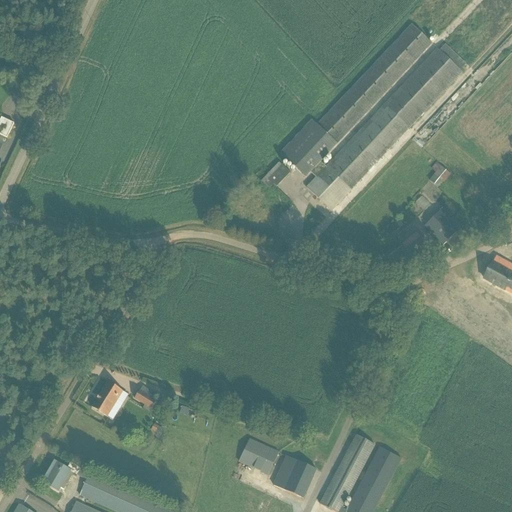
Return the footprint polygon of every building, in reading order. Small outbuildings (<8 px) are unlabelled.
[(306,190),(331,213),(462,74),(460,72),(465,66),(445,46),(439,52),(437,50),(325,169),(320,164),(431,46),(412,26),(316,126),(311,121),(279,156),(306,179),(311,174),(316,179),(306,190)] [(0,121),(0,136),(7,139),(14,125),(1,119),(0,121)] [(290,175),(279,164),(261,183),(269,191),(273,186),(276,189),(290,175)] [(435,174),(440,168),(436,164),(431,171),(435,174)] [(442,183),(444,184),(450,176),(440,168),(435,174),(429,182),(437,189),(442,183)] [(425,212),(430,207),(422,198),(417,203),(425,212)] [(444,210),(424,228),(443,247),(462,229),(444,210)] [(403,226),(399,221),(389,229),(394,234),(399,230),(403,226)] [(399,274),(429,249),(417,234),(387,260),(399,274)] [(484,281),(511,295),(511,266),(496,258),(484,281)] [(490,327),(493,322),(477,311),(474,316),(490,327)] [(112,422),(121,408),(116,405),(123,393),(107,384),(91,409),(112,422)] [(139,392),(134,401),(144,407),(142,410),(149,414),(152,410),(159,414),(163,407),(154,401),(156,397),(143,388),(140,392),(139,392)] [(149,434),(158,440),(162,434),(156,431),(159,428),(154,426),(149,434)] [(375,447),(357,437),(320,506),(330,511),(373,511),(401,461),(378,449),(365,474),(363,474),(360,481),(361,482),(347,511),(342,509),(375,447)] [(238,464),(268,477),(279,454),(249,441),(238,464)] [(303,500),(316,471),(281,456),(268,485),(303,500)] [(44,485),(59,493),(61,490),(64,491),(73,475),(86,481),(89,475),(71,465),(67,470),(55,463),(48,474),(50,475),(44,485)] [(175,511),(91,472),(89,475),(86,481),(79,497),(111,511),(175,511)] [(95,511),(76,503),(71,511),(95,511)]
